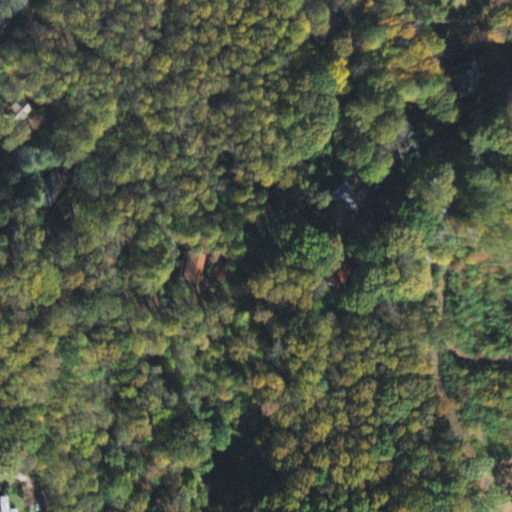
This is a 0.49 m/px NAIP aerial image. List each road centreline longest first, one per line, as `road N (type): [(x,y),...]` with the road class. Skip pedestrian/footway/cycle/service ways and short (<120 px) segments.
road 1 (residential): [(0,249),(45,241),(158,156),(286,0),(403,22),(444,45),(511,32),(476,108),(398,157),(381,185),(374,290),(402,307),(432,271)]
road 2 (residential): [(359,0),(358,42),(340,80),(229,249)]
road 3 (residential): [(0,214),(41,130),(149,35),(168,0)]
